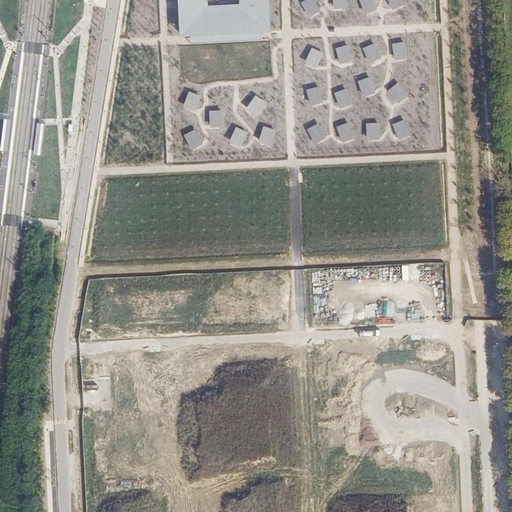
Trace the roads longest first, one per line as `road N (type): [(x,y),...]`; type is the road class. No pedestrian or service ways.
road 1 (unclassified): [(115,0),(58,344),(65,511)]
road 2 (unclassified): [(491,511),(482,327)]
